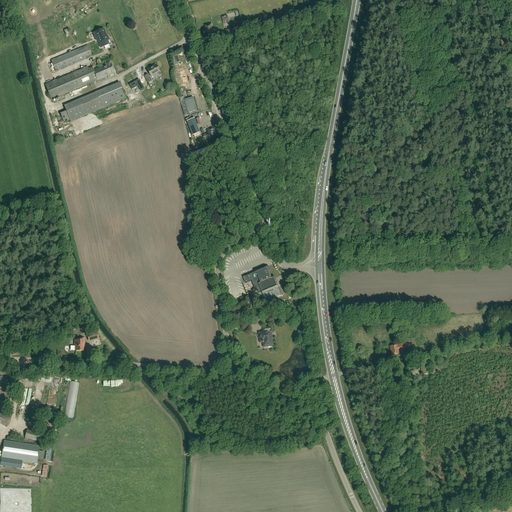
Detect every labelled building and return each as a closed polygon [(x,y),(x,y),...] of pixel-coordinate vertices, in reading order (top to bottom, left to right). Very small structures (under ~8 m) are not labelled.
[(233,40),(232,36),(231,29),(226,30),(226,33),(215,35),(213,28),(212,29),(211,26),(210,25),(207,26),(206,27),(206,30),(204,30),(205,36),(205,37),(210,36),(211,41),(227,37),(228,41),(233,40)] [(103,29),(93,33),(96,41),(97,41),(100,48),(110,44),(107,36),(106,37),(103,29)] [(88,46),(51,61),(56,72),(92,57),(88,46)] [(184,70),(187,69),(182,54),(179,55),(184,70)] [(105,65),(93,70),(92,68),(88,69),(87,67),(72,73),(45,85),(52,100),(79,88),(93,82),(115,73),(110,63),(110,62),(105,64),(105,65)] [(146,70),(150,77),(160,72),(156,64),(146,70)] [(64,106),(66,111),(60,114),(64,123),(70,120),(71,122),(126,99),(119,83),(64,106)] [(131,92),(143,86),(141,83),(130,89),(131,92)] [(198,110),(194,98),(185,101),(189,113),(198,110)] [(193,135),(200,132),(197,124),(189,127),(193,135)] [(213,128),(207,130),(208,133),(203,135),(204,140),(210,138),(216,135),(213,128)] [(248,275),(245,277),(247,283),(250,281),(251,281),(254,288),(256,288),(258,293),(261,292),(262,293),(267,291),(267,292),(273,290),(272,289),(277,287),(278,287),(274,277),(273,277),(271,278),(268,271),(270,270),(269,267),(256,272),(248,275)] [(273,333),(272,327),(265,328),(266,332),(259,333),(260,339),(262,339),(264,347),(273,345),(271,333),(273,333)] [(88,340),(98,337),(96,331),(87,333),(88,340)] [(80,340),(75,340),(75,345),(76,345),(75,351),(83,351),(84,343),(85,343),(85,339),(80,339),(80,340)] [(409,342),(398,345),(398,344),(389,346),(392,355),(400,354),(399,350),(410,347),(409,342)] [(10,418),(0,412),(0,423),(6,426),(10,418)] [(52,436),(27,430),(25,438),(50,444),(52,436)] [(39,446),(8,441),(4,441),(1,459),(21,462),(36,464),(39,446)] [(22,463),(1,460),(0,466),(21,469),(22,463)]
